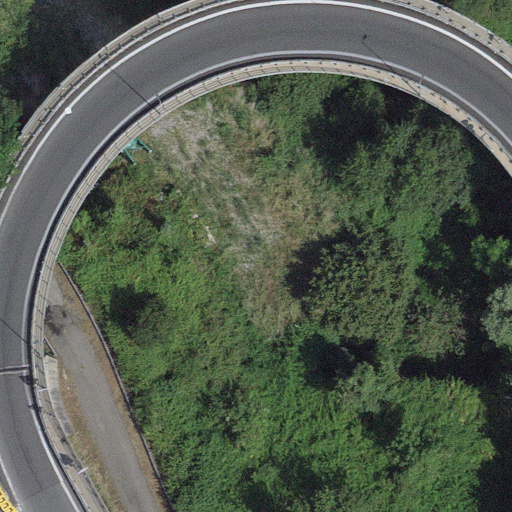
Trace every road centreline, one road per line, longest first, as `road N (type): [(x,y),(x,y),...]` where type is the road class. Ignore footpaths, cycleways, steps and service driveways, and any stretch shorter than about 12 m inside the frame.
road 1 (primary): [(0,303),(20,229),(80,141),(134,95),(227,56),(300,49),(373,60),(436,85),(511,142)]
road 2 (primary): [(511,480),(270,447),(0,432)]
road 3 (unclassified): [(133,511),(0,263)]
road 4 (primary): [(46,511),(0,378)]
